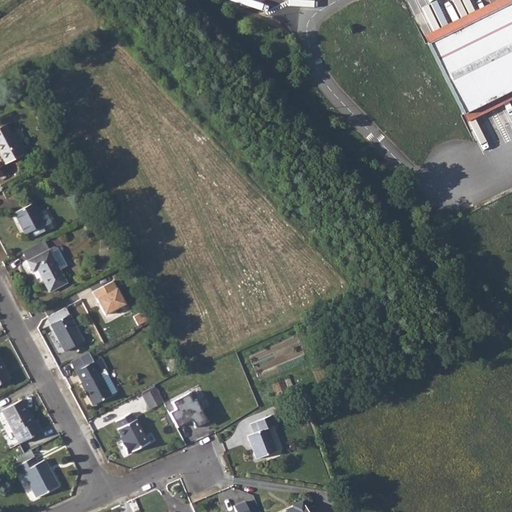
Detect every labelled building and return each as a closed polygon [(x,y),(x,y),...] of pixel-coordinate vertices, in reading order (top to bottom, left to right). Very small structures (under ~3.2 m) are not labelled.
[(511,3),(427,45),(460,113),(511,87),(511,3)] [(0,127),(0,152),(6,163),(22,154),(5,124),(0,127)] [(37,213),(36,212),(31,203),(13,212),(24,233),(31,229),(34,235),(52,226),(54,222),(52,219),(48,218),(43,210),(37,213)] [(43,238),(21,250),(26,260),(48,249),(43,238)] [(48,249),(26,260),(32,271),(37,269),(49,291),(66,282),(59,268),(66,265),(58,248),(53,247),(48,249)] [(127,305),(114,281),(94,293),(107,317),(127,305)] [(69,314),(50,324),(65,351),(83,341),(69,314)] [(75,371),(76,371),(93,361),(88,351),(69,361),(75,371)] [(101,357),(99,358),(105,369),(107,368),(101,357)] [(105,369),(99,358),(93,361),(76,371),(82,382),(80,382),(92,404),(111,394),(99,372),(105,369)] [(0,359),(0,383),(10,378),(0,359)] [(105,369),(99,372),(111,394),(117,391),(105,369)] [(284,381),(274,385),(279,397),(289,393),(284,381)] [(155,388),(142,395),(149,409),(163,402),(155,388)] [(177,409),(170,413),(178,427),(192,420),(197,427),(208,421),(196,400),(193,402),(189,393),(173,402),(177,409)] [(22,399),(1,410),(8,423),(19,443),(41,431),(35,420),(33,421),(22,399)] [(130,412),(115,420),(119,427),(117,428),(124,441),(121,443),(127,453),(148,442),(136,418),(134,419),(130,412)] [(251,423),(252,425),(272,417),(271,415),(251,423)] [(272,417),(252,425),(254,432),(247,435),(256,458),(276,450),(267,427),(274,424),(272,417)] [(17,465),(15,466),(19,473),(22,471),(36,497),(58,486),(44,459),(37,463),(34,456),(33,456),(29,450),(14,458),(17,465)] [(293,507),(282,511),(307,511),(302,500),(292,505),(293,507)] [(233,506),(235,511),(249,511),(245,501),(233,506)]
